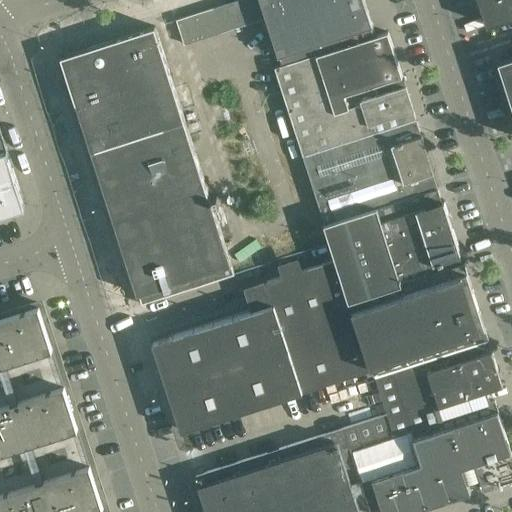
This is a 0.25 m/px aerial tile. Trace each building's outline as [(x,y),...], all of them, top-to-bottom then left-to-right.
[(260,19),(253,0),(235,0),(177,19),(185,44),(260,19)] [(376,34),(365,0),(253,0),(260,19),(267,17),(282,64),(376,34)] [(511,0),(479,0),(488,25),(511,17),(511,0)] [(167,24),(138,33),(212,261),(240,251),(239,247),(179,61),(167,24)] [(376,93),(373,84),(403,75),(388,30),(376,34),(282,64),(275,67),(303,155),(417,118),(405,84),(376,93)] [(256,50),(236,57),(299,253),(330,243),(263,34),(252,37),(256,50)] [(87,48),(62,56),(135,283),(160,275),(87,48)] [(190,57),(179,61),(239,247),(269,237),(214,64),(194,70),(190,57)] [(511,57),(501,61),(511,96),(511,57)] [(435,171),(423,133),(421,134),(417,118),(303,155),(325,223),(326,223),(414,195),(439,187),(434,172),(435,171)] [(26,207),(8,149),(0,125),(0,214),(3,214),(5,218),(15,214),(14,210),(26,207)] [(461,253),(452,226),(444,200),(418,208),(414,195),(326,223),(336,257),(350,300),(463,263),(460,254),(461,253)] [(375,376),(350,300),(336,257),(266,280),(273,302),(153,341),(182,430),(371,369),(373,376),(375,376)] [(486,329),(480,313),(467,272),(466,273),(463,263),(350,300),(375,376),(487,339),(484,330),(486,329)] [(79,424),(77,417),(70,397),(69,398),(65,385),(66,385),(58,358),(56,358),(52,345),(54,345),(45,318),(44,319),(39,306),(41,305),(40,303),(0,315),(0,511),(79,511),(105,504),(96,477),(94,477),(90,464),(92,464),(83,437),(82,438),(77,425),(79,424)] [(487,390),(503,385),(492,350),(491,351),(487,339),(375,376),(387,414),(393,433),(433,420),(490,402),(487,390)] [(511,478),(511,451),(498,410),(495,411),(493,402),(496,401),(495,400),(490,402),(433,420),(436,430),(414,437),(422,462),(373,478),(384,511),(405,511),(471,491),(470,488),(483,484),(484,487),(511,478)] [(372,511),(365,489),(361,479),(351,446),(393,433),(387,414),(196,475),(207,511),(372,511)]
